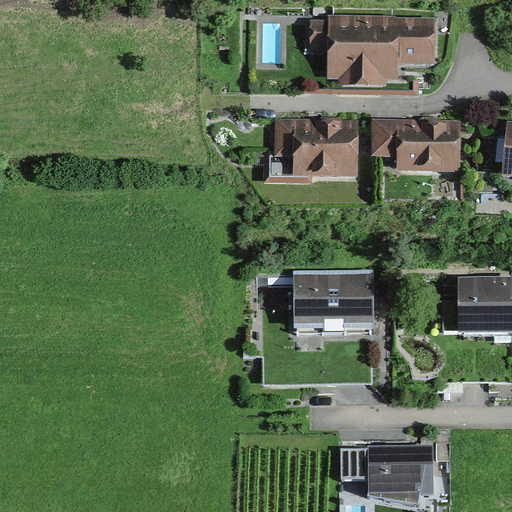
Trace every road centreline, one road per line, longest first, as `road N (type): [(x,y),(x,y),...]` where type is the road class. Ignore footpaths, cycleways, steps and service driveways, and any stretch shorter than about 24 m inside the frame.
road 1 (residential): [(284,106),(421,108),(474,87),(511,85)]
road 2 (residential): [(318,422),(511,419)]
